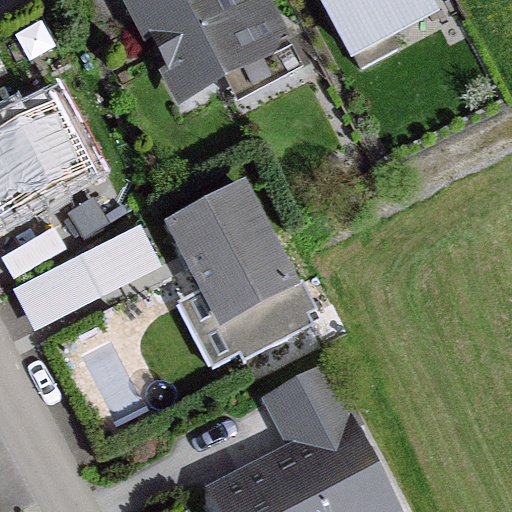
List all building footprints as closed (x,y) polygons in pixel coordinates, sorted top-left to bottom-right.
[(254,57),(223,0),(130,0),(128,1),(131,6),(179,99),(255,59),(254,57)] [(439,16),(430,0),(320,0),(355,62),(439,16)] [(36,31),(14,42),(32,76),(54,65),(36,31)] [(48,108),(0,133),(0,194),(11,216),(84,177),(79,168),(98,158),(71,106),(52,116),(48,108)] [(94,194),(63,211),(76,233),(107,217),(120,209),(108,187),(94,194)] [(238,193),(167,230),(220,331),(291,294),(238,193)] [(116,288),(153,270),(134,233),(97,252),(116,288)] [(385,511),(343,432),(352,428),(324,373),(265,404),(293,457),(215,498),(222,511),(385,511)]
